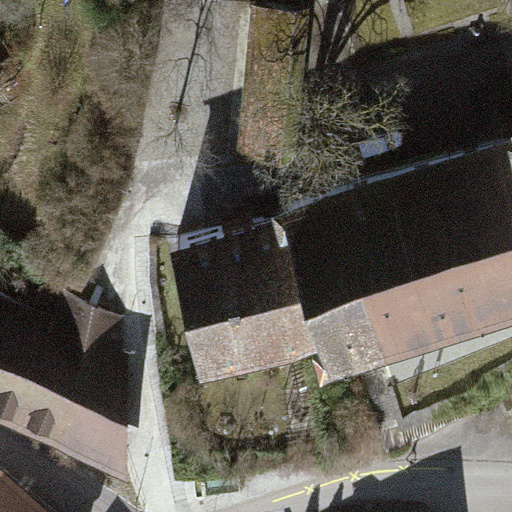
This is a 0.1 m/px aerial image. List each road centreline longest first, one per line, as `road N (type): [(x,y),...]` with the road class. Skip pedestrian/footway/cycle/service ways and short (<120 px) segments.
road 1 (unclassified): [(511,494),(396,489),(316,511)]
road 2 (residential): [(0,444),(100,511)]
